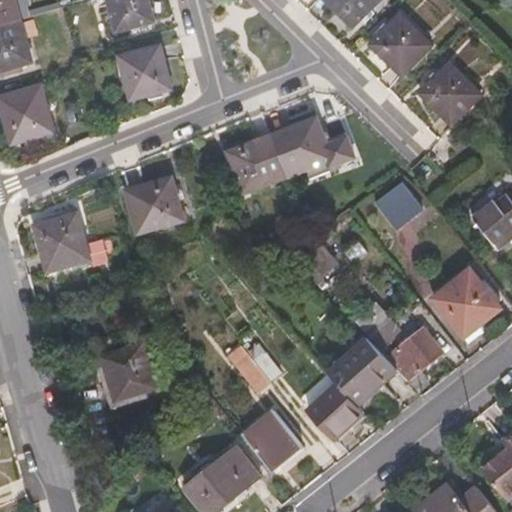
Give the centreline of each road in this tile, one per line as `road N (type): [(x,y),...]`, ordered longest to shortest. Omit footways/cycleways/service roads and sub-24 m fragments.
road 1 (residential): [(305,511),(511,349)]
road 2 (residential): [(64,511),(0,278)]
road 3 (residential): [(221,107),(0,193)]
